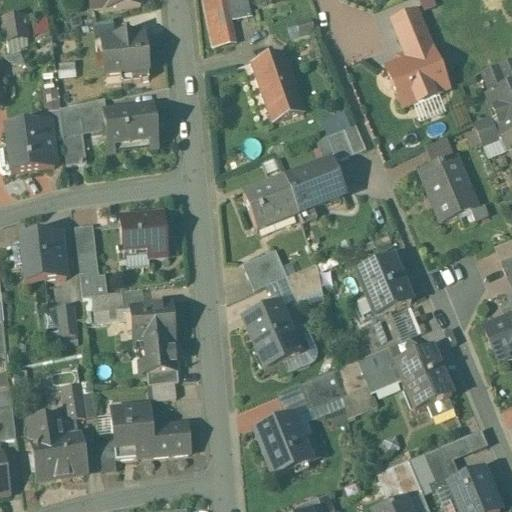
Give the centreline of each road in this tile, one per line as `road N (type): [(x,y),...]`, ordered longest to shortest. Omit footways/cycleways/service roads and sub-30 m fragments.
road 1 (residential): [(193,181),(223,485)]
road 2 (residential): [(511,475),(440,287)]
road 3 (residential): [(193,181),(57,200),(0,220)]
road 4 (residential): [(175,0),(193,181)]
road 5 (residential): [(223,485),(72,511)]
